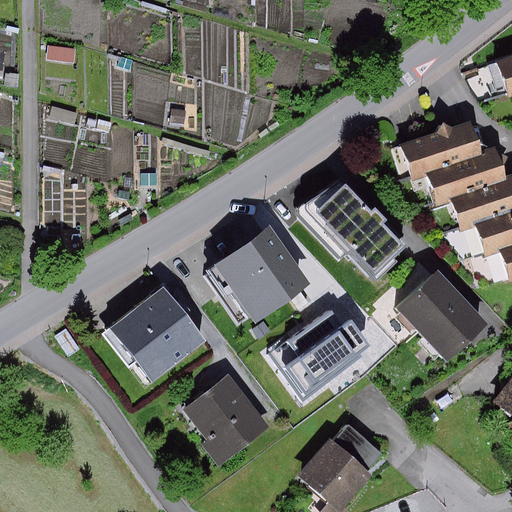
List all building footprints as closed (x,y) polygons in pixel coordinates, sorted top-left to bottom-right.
[(511,56),(502,60),(511,91),(511,56)] [(474,121),(405,141),(415,175),(431,170),(484,154),(474,121)] [(484,154),(431,170),(440,198),(455,194),(509,177),(500,149),(484,154)] [(511,175),(509,177),(455,194),(465,225),(479,221),(511,210),(511,175)] [(342,182),(309,213),(346,253),(352,248),(371,268),(403,239),(362,195),(358,199),(342,182)] [(511,210),(479,221),(488,249),(503,244),(511,240),(511,210)] [(270,227),(213,268),(253,323),(310,283),(270,227)] [(511,240),(503,244),(511,274),(511,240)] [(438,270),(399,308),(423,333),(462,296),(438,270)] [(157,285),(96,329),(140,389),(200,345),(157,285)] [(462,296),(423,333),(448,359),(488,322),(462,296)] [(332,311),(271,355),(301,398),(361,357),(359,355),(370,347),(351,321),(343,327),(332,311)] [(511,381),(496,404),(511,414),(511,381)] [(217,383),(183,409),(205,438),(197,444),(211,462),(253,429),(217,383)] [(292,476),(330,511),(331,511),(365,476),(351,463),(363,451),(337,428),(292,476)]
